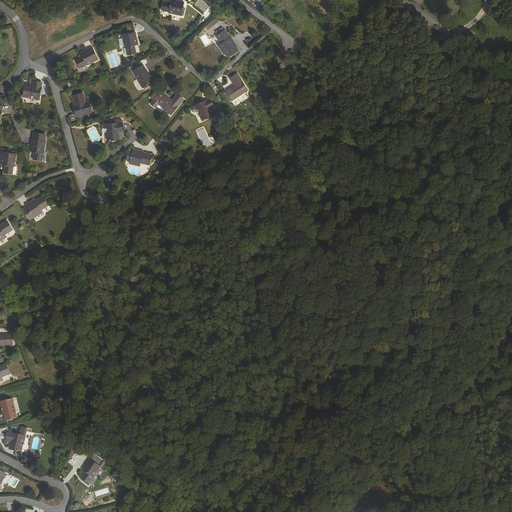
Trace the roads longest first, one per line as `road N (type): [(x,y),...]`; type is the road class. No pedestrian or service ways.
road 1 (track): [(347,499),(511,297)]
road 2 (residential): [(209,81),(133,20),(57,54),(42,70)]
